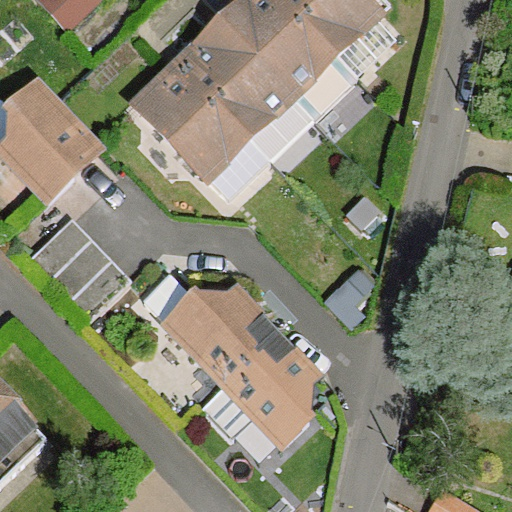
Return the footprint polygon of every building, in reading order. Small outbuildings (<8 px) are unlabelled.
[(53,0),(72,25),(104,0),(53,0)] [(360,0),(258,0),(135,116),(214,196),(392,32),(360,0)] [(102,159),(37,92),(12,116),(1,105),(0,105),(0,155),(51,208),(102,159)] [(74,225),(33,263),(52,283),(93,245),(74,225)] [(93,245),(52,283),(72,305),(113,266),(93,245)] [(113,266),(72,305),(91,325),(132,287),(113,266)] [(319,386),(239,302),(230,309),(195,308),(170,282),(145,307),(280,451),(306,427),(311,392),(319,386)] [(0,463),(39,426),(0,385),(0,463)] [(469,511),(445,496),(434,511),(469,511)]
